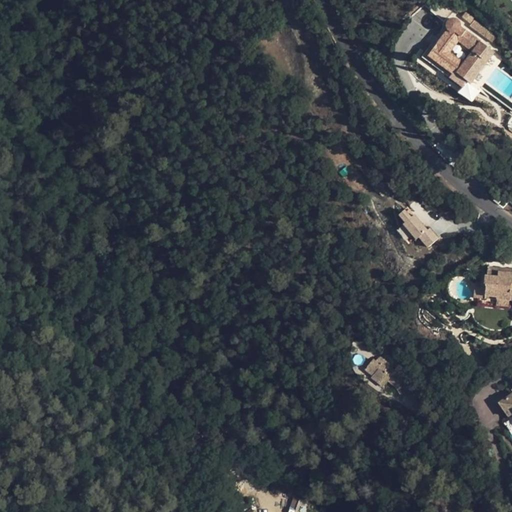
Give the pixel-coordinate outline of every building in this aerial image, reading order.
[(471,26),(491,43),(496,38),(467,12),(463,17),(473,25),(471,26)] [(449,78),(462,88),(467,81),(471,84),(495,52),(460,27),(461,25),(460,23),(459,22),(456,20),(453,19),(450,20),(449,21),(447,23),(447,26),(448,30),(437,44),(433,41),(421,57),(449,78)] [(471,84),(467,81),(462,88),(461,89),(469,96),(475,87),(471,84)] [(507,107),(511,100),(486,81),(481,88),(507,107)] [(399,216),(405,211),(401,207),(396,211),(394,222),(420,252),(427,246),(419,236),(416,239),(404,224),(405,223),(399,216)] [(409,216),(405,211),(399,216),(405,223),(404,224),(416,239),(419,236),(427,246),(437,237),(429,227),(426,230),(412,214),(409,216)] [(511,273),(499,272),(499,267),(486,266),(484,285),(486,285),(485,299),(497,300),(509,301),(509,294),(511,294),(511,273)] [(475,285),(474,298),(485,299),(486,285),(484,285),(475,285)] [(365,369),(373,376),(372,377),(383,387),(388,381),(396,388),(403,397),(412,390),(404,378),(378,358),(375,362),(373,359),(365,369)] [(511,414),(511,404),(508,398),(500,403),(509,416),(511,414)]
